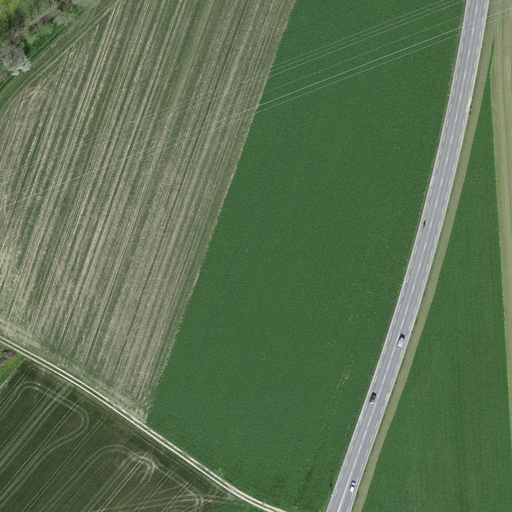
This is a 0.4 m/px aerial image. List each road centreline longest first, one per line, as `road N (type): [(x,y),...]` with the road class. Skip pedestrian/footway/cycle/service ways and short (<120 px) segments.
road 1 (secondary): [(477,0),(417,275),(337,511)]
road 2 (track): [(278,511),(0,338)]
